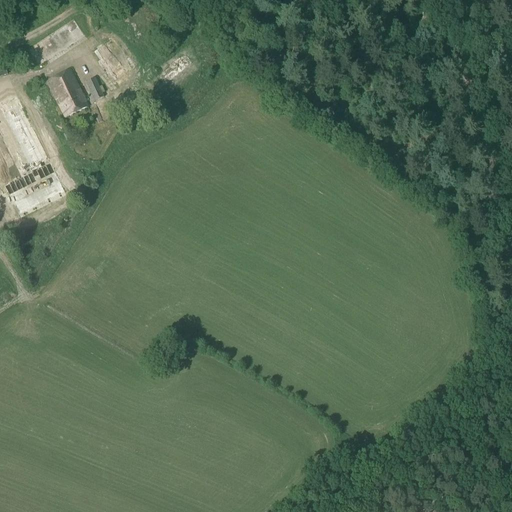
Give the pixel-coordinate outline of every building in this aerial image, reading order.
[(24,46),(35,64),(81,35),(70,17),(24,46)] [(123,70),(103,40),(88,50),(107,80),(123,70)] [(151,75),(159,84),(179,65),(171,57),(151,75)] [(69,72),(47,84),(67,119),(89,108),(69,72)] [(85,83),(94,103),(95,103),(96,105),(103,122),(120,115),(113,98),(103,102),(101,99),(104,98),(102,94),(105,93),(102,87),(99,88),(95,79),(85,83)] [(15,94),(0,100),(0,183),(14,212),(61,189),(15,94)]
